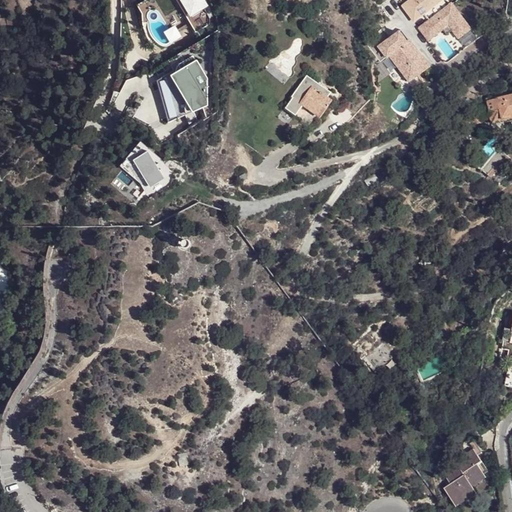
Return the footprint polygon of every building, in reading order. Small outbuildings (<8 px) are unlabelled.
[(152,0),(146,0),(137,6),(142,14),(156,6),(152,0)] [(203,0),(180,0),(199,30),(210,24),(211,13),(203,0)] [(430,21),(448,8),(441,0),(411,0),(403,6),(415,22),(425,14),(430,21)] [(430,21),(420,29),(430,42),(431,42),(445,31),(449,36),(454,32),(460,40),(452,46),(459,55),(462,52),(481,40),(453,4),(450,6),(448,8),(430,21)] [(170,43),(170,44),(182,37),(175,26),(168,30),(169,33),(171,36),(171,39),(170,42),(170,43)] [(409,41),(401,30),(377,47),(386,58),(389,56),(408,82),(429,67),(416,50),(413,52),(406,43),(409,41)] [(416,50),(409,41),(406,43),(413,52),(416,50)] [(206,79),(193,56),(178,65),(177,67),(175,70),(171,72),(163,78),(166,86),(174,81),(193,112),(207,105),(206,79)] [(493,62),(484,57),(475,71),(485,76),(493,62)] [(307,87),(312,81),(306,78),(302,83),(307,87)] [(327,99),(331,94),(312,81),(307,87),(302,83),(291,98),(293,99),(284,111),(295,118),(303,107),(304,106),(308,104),(323,114),(331,103),(327,99)] [(511,92),(511,93),(511,95),(488,101),(493,122),(505,120),(504,118),(511,115),(511,92)] [(511,95),(511,93),(487,98),(488,101),(511,95)] [(304,106),(303,107),(320,119),(323,114),(308,104),(304,106)] [(482,110),(479,111),(459,115),(461,120),(458,121),(459,128),(463,126),(463,131),(483,126),(486,126),(482,110)] [(148,196),(168,184),(175,171),(140,141),(120,166),(141,184),(148,196)] [(186,240),(185,239),(184,238),(183,237),(181,237),(179,238),(178,239),(177,241),(177,242),(177,244),(178,245),(179,246),(181,247),(182,247),(184,247),(185,246),(186,245),(187,243),(187,242),(186,240)] [(425,258),(420,265),(425,270),(431,263),(425,258)] [(487,415),(475,423),(482,433),(484,431),(494,425),(487,415)] [(494,425),(484,431),(488,438),(497,432),(494,425)] [(450,488),(458,500),(479,486),(477,483),(491,474),(484,464),(488,461),(485,455),(488,452),(481,440),(476,443),(480,449),(461,461),(466,468),(452,476),(457,484),(450,488)] [(191,456),(182,458),(184,470),(194,468),(191,456)] [(491,474),(477,483),(479,486),(493,477),(491,474)] [(479,486),(458,500),(463,507),(484,493),(479,486)]
